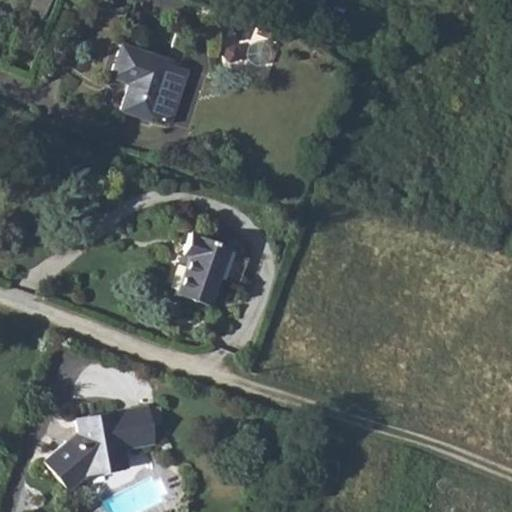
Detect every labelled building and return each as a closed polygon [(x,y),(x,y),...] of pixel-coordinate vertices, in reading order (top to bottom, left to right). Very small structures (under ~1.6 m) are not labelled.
[(282,0),(281,3),(311,14),(315,0),(333,0),(326,19),(340,24),(347,0),(282,0)] [(326,19),(333,0),(315,0),(311,14),(326,19)] [(168,122),(185,73),(166,67),(167,64),(120,47),(109,79),(129,86),(120,112),(149,122),(151,116),(168,122)] [(208,305),(228,249),(189,235),(182,255),(188,257),(175,293),(208,305)] [(146,410),(146,406),(74,419),(82,428),(42,461),(66,490),(84,474),(85,474),(84,469),(103,466),(104,471),(124,467),(121,443),(129,442),(130,447),(152,443),(149,425),(146,410)] [(159,408),(146,410),(149,425),(161,423),(159,408)]
